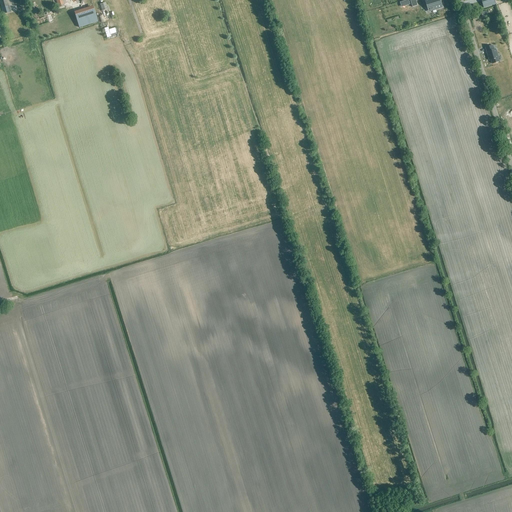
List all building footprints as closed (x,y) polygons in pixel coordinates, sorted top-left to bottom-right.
[(444,7),(441,0),(440,0),(437,1),(436,0),(426,0),(430,12),(444,7)] [(481,0),(484,8),(496,5),(494,0),(481,0)] [(19,16),(22,17),(23,20),(22,25),(23,32),(27,31),(25,19),(23,19),(23,16),(23,14),(22,3),(17,4),(16,7),(14,7),(14,9),(12,9),(13,13),(10,13),(8,13),(8,16),(12,17),(12,15),(19,16)] [(75,14),(79,27),(84,26),(81,17),(79,12),(75,14)] [(496,49),(494,49),(493,45),(485,48),(489,61),(491,60),(492,64),(500,62),(496,49)]
